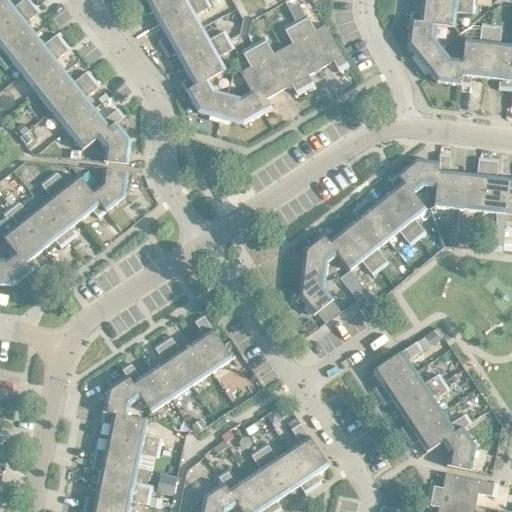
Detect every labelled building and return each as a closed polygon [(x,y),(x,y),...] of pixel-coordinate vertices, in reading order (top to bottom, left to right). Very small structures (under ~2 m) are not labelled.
[(0,46),(0,52),(3,56),(39,28),(30,17),(44,5),(39,0),(35,0),(0,27),(0,37),(4,43),(0,46)] [(0,0),(0,27),(35,0),(19,0),(18,1),(16,0),(0,0)] [(156,6),(163,18),(195,0),(146,0),(143,2),(148,10),(156,6)] [(161,35),(166,44),(206,22),(199,9),(215,1),(214,0),(195,0),(163,18),(170,31),(161,35)] [(303,0),(296,0),(293,2),(299,15),(308,10),(303,0)] [(414,6),(413,16),(438,19),(438,20),(458,22),(460,7),(478,9),(478,0),(424,0),(424,7),(414,6)] [(299,15),(298,15),(325,62),(337,56),(343,66),(352,61),(329,19),(319,25),(310,9),(308,10),(299,15)] [(296,37),(286,43),(310,85),(318,80),(312,69),(325,62),(298,15),(287,22),(296,37)] [(410,40),(425,58),(445,43),(436,32),(438,20),(438,19),(413,16),(410,40)] [(475,71),(489,73),(495,19),(485,18),(483,36),(468,34),(466,55),(467,55),(464,80),(474,81),(475,71)] [(502,84),(511,85),(511,83),(511,39),(503,38),(505,20),(495,19),(489,73),(503,75),(502,84)] [(179,48),(186,60),(233,34),(229,25),(213,34),(206,22),(166,44),(171,52),(179,48)] [(16,58),(25,69),(68,35),(62,28),(48,39),(39,28),(3,56),(9,64),(16,58)] [(268,32),(256,39),(283,86),(295,79),(301,89),(310,85),(286,43),(277,48),(268,32)] [(185,77),(190,86),(212,74),(230,64),(223,51),(238,42),(233,34),(186,60),(193,73),(185,77)] [(25,69),(40,88),(69,65),(60,54),(74,43),(68,35),(25,69)] [(243,67),(255,87),(255,86),(268,108),(276,103),(270,93),(283,86),(256,39),(245,45),(254,61),(243,67)] [(440,77),(464,80),(467,55),(466,55),(453,53),(445,43),(425,58),(440,77)] [(40,88),(55,107),(98,73),(92,65),(77,76),(69,65),(40,88)] [(55,107),(70,125),(98,103),(90,92),(104,81),(98,73),(55,107)] [(201,107),(224,113),(231,89),(218,85),(212,74),(190,86),(201,107)] [(231,89),(224,113),(247,120),(268,108),(255,86),(255,87),(244,93),(231,89)] [(86,145),(101,133),(100,132),(120,116),(121,117),(128,111),(122,103),(107,114),(98,103),(70,125),(86,145)] [(26,116),(20,122),(26,128),(32,123),(26,116)] [(100,132),(101,133),(108,143),(107,156),(132,159),(135,135),(121,117),(120,116),(100,132)] [(29,128),(24,133),(29,139),(34,134),(29,128)] [(438,201),(462,204),(466,168),(452,166),(454,149),(444,147),(443,157),(444,157),(441,182),(440,182),(438,201)] [(462,204),(486,207),(492,153),(483,152),(481,170),(466,168),(462,204)] [(499,218),(509,219),(511,192),(511,173),(500,172),(502,154),(492,153),(486,207),(500,208),(499,218)] [(427,181),(440,182),(441,182),(444,157),(443,157),(420,154),(401,169),(417,189),(418,188),(427,181)] [(105,178),(95,186),(94,187),(110,206),(129,191),(131,167),(106,164),(105,178)] [(59,165),(52,171),(85,214),(96,205),(102,212),(110,206),(94,187),(95,186),(82,170),(71,179),(59,165)] [(430,204),(418,188),(417,189),(401,169),(393,175),(399,183),(388,192),(422,234),(430,228),(419,214),(430,204)] [(55,191),(44,200),(72,236),(80,230),(74,222),(85,214),(52,171),(44,177),(55,191)] [(13,189),(8,193),(14,201),(20,197),(13,189)] [(414,240),(422,234),(388,192),(377,200),(371,193),(363,199),(392,235),(403,226),(414,240)] [(20,197),(14,201),(48,243),(59,235),(65,242),(72,236),(44,200),(33,209),(22,195),(20,197)] [(381,244),(392,235),(363,199),(356,205),(362,213),(351,222),(384,264),(392,258),(381,244)] [(6,231),(18,247),(19,246),(35,266),(43,260),(37,252),(48,243),(14,201),(6,207),(18,221),(6,231)] [(499,218),(496,245),(506,246),(509,219),(499,218)] [(377,270),(384,264),(351,222),(339,230),(334,223),(326,229),(341,249),(354,265),(366,256),(377,270)] [(331,257),(341,249),(326,229),(307,244),(305,268),(330,270),(331,257)] [(0,279),(16,281),(35,266),(19,246),(18,247),(9,255),(0,253),(0,279)] [(354,266),(344,273),(353,284),(362,277),(354,266)] [(328,284),(330,270),(305,268),(302,291),(317,310),(337,294),(328,284)] [(207,329),(196,337),(215,367),(236,354),(206,308),(197,314),(207,329)] [(314,314),(306,319),(312,328),(320,322),(314,314)] [(442,323),(431,329),(437,339),(444,334),(443,333),(447,330),(442,323)] [(174,330),(165,336),(195,381),(215,367),(196,337),(184,345),(174,330)] [(167,356),(155,364),(175,394),(195,381),(165,336),(157,341),(167,356)] [(376,384),(382,392),(420,367),(412,355),(427,345),(421,336),(376,366),(384,378),(376,384)] [(125,363),(130,371),(131,370),(145,391),(144,392),(155,408),(175,394),(155,364),(144,372),(134,357),(125,363)] [(395,395),(403,407),(448,377),(442,368),(427,378),(420,367),(382,392),(387,400),(395,395)] [(111,383),(106,407),(131,412),(131,411),(134,399),(144,392),(145,391),(131,370),(130,371),(111,383)] [(403,424),(408,432),(446,407),(438,395),(453,385),(448,377),(403,407),(411,419),(403,424)] [(114,418),(111,432),(164,443),(166,433),(148,430),(151,415),(131,411),(131,412),(106,407),(104,416),(114,418)] [(430,448),(446,437),(445,436),(467,422),(467,423),(475,417),(469,409),(454,419),(446,407),(408,432),(413,440),(421,435),(430,448)] [(205,413),(194,420),(199,427),(210,420),(205,413)] [(304,437),(292,445),(317,483),(325,477),(320,469),(333,461),(303,416),(294,422),(304,437)] [(258,417),(249,423),(253,429),(262,423),(258,417)] [(445,436),(446,437),(453,447),(450,461),(475,466),(480,442),(467,423),(467,422),(445,436)] [(233,424),(225,429),(229,436),(237,431),(233,424)] [(99,444),(97,454),(141,463),(144,449),(162,453),(164,443),(111,432),(108,446),(99,444)] [(270,438),(262,443),(292,488),(304,480),(309,488),(317,483),(292,445),(280,453),(270,438)] [(264,464),(252,471),(277,509),(285,504),(280,496),(292,488),(262,443),(254,449),(264,464)] [(104,465),(101,479),(154,490),(156,480),(138,477),(141,463),(97,454),(95,463),(104,465)] [(221,470),(226,478),(227,478),(241,498),(240,499),(248,511),(255,511),(264,507),(267,511),(273,511),(277,509),(252,471),(240,479),(230,464),(221,470)] [(160,486),(178,489),(180,478),(182,470),(164,467),(160,486)] [(434,480),(432,490),(479,500),(481,489),(499,492),(502,479),(449,468),(446,483),(434,480)] [(207,491),(202,511),(228,511),(230,506),(240,499),(241,498),(227,478),(226,478),(207,491)] [(89,491),(87,501),(132,510),(135,496),(152,500),(154,491),(154,490),(101,479),(98,493),(89,491)] [(442,502),(439,511),(485,511),(477,510),(479,500),(432,490),(430,500),(442,502)] [(152,500),(164,503),(166,493),(154,491),(152,500)] [(93,511),(131,511),(132,510),(87,501),(85,510),(93,511)]
